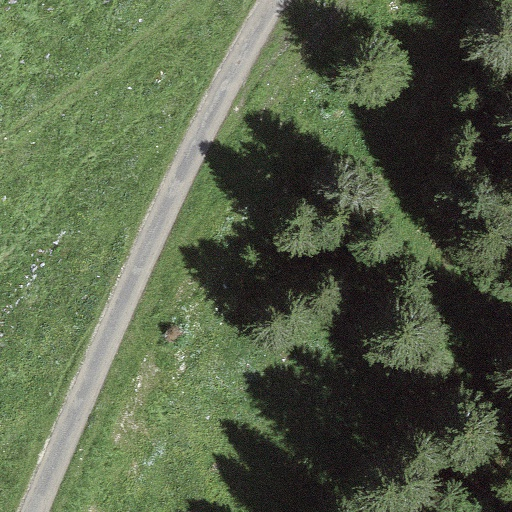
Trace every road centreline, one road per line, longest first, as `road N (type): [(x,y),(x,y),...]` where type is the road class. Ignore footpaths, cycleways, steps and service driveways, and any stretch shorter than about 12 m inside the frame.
road 1 (track): [(33,511),(133,279),(277,0)]
road 2 (track): [(0,146),(198,0)]
